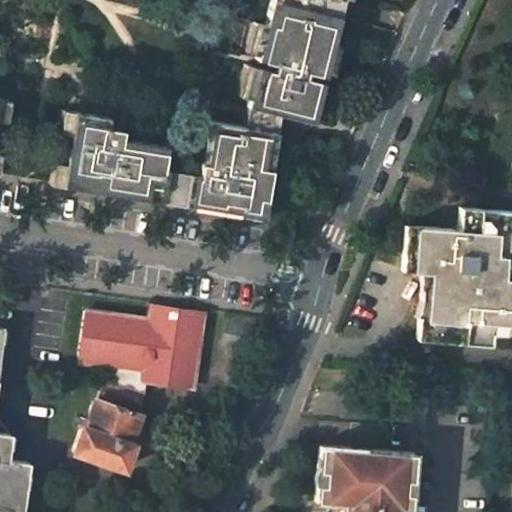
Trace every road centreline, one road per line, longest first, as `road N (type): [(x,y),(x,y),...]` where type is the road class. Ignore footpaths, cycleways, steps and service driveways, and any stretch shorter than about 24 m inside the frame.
road 1 (residential): [(0,226),(320,281)]
road 2 (residential): [(320,281),(437,0)]
road 3 (residential): [(230,511),(320,281)]
